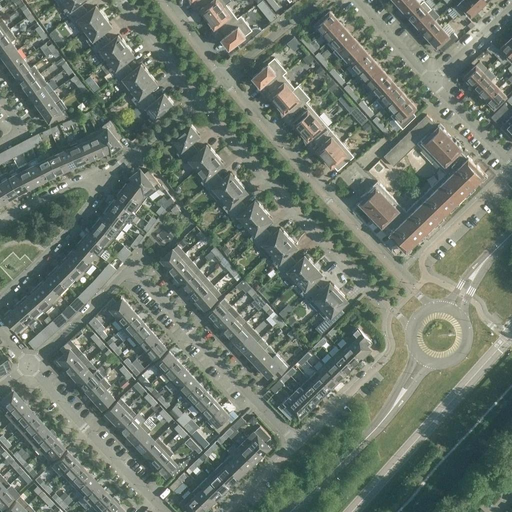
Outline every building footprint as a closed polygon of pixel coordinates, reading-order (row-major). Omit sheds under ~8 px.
[(64,0),(68,5),(63,9),(70,17),(82,9),(78,4),(82,0),(64,0)] [(201,0),(198,2),(205,11),(203,13),(207,18),(227,4),(231,0),(201,0)] [(264,0),(260,0),(257,3),(272,20),(277,15),(264,0)] [(280,7),(274,0),(270,3),(276,10),(280,7)] [(418,0),(408,0),(402,6),(405,9),(404,10),(408,15),(424,0),(423,0),(420,3),(418,0)] [(424,0),(408,15),(412,19),(413,18),(416,22),(432,8),(424,0)] [(478,8),(471,0),(462,0),(459,3),(471,16),(476,11),(475,10),(478,8)] [(227,4),(207,18),(212,24),(214,22),(220,31),(241,15),(237,17),(227,4)] [(461,10),(456,4),(453,8),(458,14),(461,10)] [(85,14),(82,9),(70,17),(81,32),(105,15),(100,9),(99,10),(96,6),(85,14)] [(432,8),(416,22),(419,25),(418,26),(422,31),(435,19),(439,16),(432,8)] [(330,10),(315,23),(322,31),(336,19),(333,16),(334,15),(330,10)] [(466,16),(461,10),(458,14),(463,19),(466,16)] [(105,15),(81,32),(92,47),(104,38),(100,33),(111,25),(108,21),(109,21),(105,15)] [(240,48),(263,30),(261,28),(260,27),(258,27),(256,27),(254,27),(252,29),(241,15),(220,31),(227,40),(225,41),(229,47),(236,42),(240,48)] [(336,19),(322,31),(329,39),(344,26),(340,22),(339,22),(336,19)] [(435,19),(422,31),(427,35),(427,34),(430,38),(442,27),(435,19)] [(0,22),(0,35),(5,32),(10,28),(3,20),(0,22)] [(449,22),(445,26),(449,32),(454,28),(449,22)] [(344,26),(329,39),(337,47),(351,35),(348,32),(349,31),(344,26)] [(57,41),(62,37),(56,27),(51,31),(57,41)] [(442,27),(430,38),(433,41),(433,42),(437,47),(442,42),(450,36),(442,27)] [(5,32),(0,35),(0,48),(11,41),(16,37),(10,28),(5,32)] [(450,36),(442,42),(447,47),(458,37),(454,32),(450,36)] [(108,43),(104,38),(92,47),(104,62),(127,44),(123,38),(121,39),(118,35),(108,43)] [(304,35),(300,38),(307,45),(310,42),(304,35)] [(351,35),(337,47),(333,50),(340,59),(359,42),(355,38),(354,38),(351,35)] [(11,41),(0,48),(0,51),(5,58),(17,49),(11,41)] [(511,43),(509,41),(506,44),(505,43),(500,48),(511,59),(511,43)] [(316,49),(310,42),(307,45),(313,52),(316,49)] [(359,42),(340,59),(341,59),(344,56),(351,63),(365,51),(362,48),(363,47),(359,42)] [(132,50),(127,44),(104,62),(115,77),(127,68),(123,63),(134,55),(131,51),(132,50)] [(498,58),(502,54),(497,48),(493,52),(498,58)] [(17,49),(5,58),(12,67),(24,58),(17,49)] [(365,51),(351,63),(358,72),(373,58),(369,54),(368,54),(365,51)] [(308,62),(313,58),(309,52),(304,56),(308,62)] [(319,52),(315,55),(321,61),(324,58),(319,52)] [(504,63),(508,60),(502,54),(498,58),(504,63)] [(260,80),(267,88),(287,71),(275,57),(253,76),(258,82),(260,80)] [(24,58),(12,67),(18,76),(30,67),(24,58)] [(331,65),(324,58),(321,61),(327,68),(331,65)] [(373,58),(358,72),(366,80),(380,67),(377,64),(377,63),(373,58)] [(473,83),(484,72),(488,68),(480,60),(464,76),(468,80),(469,80),(473,83)] [(24,85),(41,73),(35,64),(30,68),(30,67),(18,76),(24,85)] [(131,73),(127,68),(115,77),(127,91),(150,73),(145,67),(144,68),(141,64),(131,73)] [(380,67),(366,80),(373,88),(388,75),(383,70),(383,71),(380,67)] [(333,68),(329,71),(335,77),(339,74),(333,68)] [(287,71),(267,88),(274,96),(272,98),(277,103),(299,84),(298,84),(295,87),(283,74),(287,71)] [(484,72),(473,83),(476,86),(475,87),(479,91),(492,80),(484,72)] [(31,94),(43,85),(48,82),(41,73),(24,85),(31,94)] [(150,73),(127,91),(127,92),(132,88),(139,97),(134,101),(138,106),(150,97),(146,92),(157,84),(153,80),(154,79),(150,73)] [(345,81),(339,74),(335,77),(342,84),(345,81)] [(388,75),(373,88),(380,96),(394,83),(391,80),(392,79),(388,75)] [(492,80),(479,91),(484,96),(484,95),(488,98),(499,87),(492,80)] [(387,104),(402,91),(398,86),(397,87),(394,83),(380,96),(376,99),(384,107),(387,104)] [(299,84),(277,103),(281,109),(283,107),(290,115),(310,98),(299,84)] [(347,84),(344,87),(350,94),(354,91),(347,84)] [(43,85),(31,94),(37,102),(49,94),(43,85)] [(499,87),(488,98),(491,102),(490,102),(494,107),(507,95),(499,87)] [(49,94),(37,102),(43,111),(61,98),(55,90),(49,94)] [(360,97),(354,91),(350,94),(356,101),(360,97)] [(402,91),(387,104),(394,112),(391,115),(408,99),(405,96),(406,95),(402,91)] [(156,116),(173,102),(168,96),(167,97),(164,93),(154,102),(150,97),(138,106),(152,122),(157,118),(156,116)] [(349,109),(354,106),(345,93),(340,96),(349,109)] [(61,98),(43,111),(50,120),(56,116),(59,120),(68,116),(64,110),(68,108),(61,98)] [(310,98),(290,115),(297,124),(296,125),(300,131),(319,115),(307,101),(311,98),(310,98)] [(412,111),(417,107),(412,102),(411,103),(408,99),(391,115),(402,128),(416,115),(412,111)] [(362,100),(358,103),(364,110),(368,107),(362,100)] [(497,120),(510,107),(504,102),(492,115),(497,120)] [(374,113),(368,107),(364,110),(370,117),(374,113)] [(427,114),(392,148),(384,155),(394,166),(418,142),(446,172),(406,211),(377,181),(362,196),(363,198),(359,202),(382,226),(385,224),(392,231),(390,232),(406,249),(485,173),(476,164),(475,165),(472,163),(473,161),(467,154),(469,152),(470,152),(471,152),(468,150),(465,148),(464,148),(465,149),(463,151),(462,149),(463,148),(439,124),(430,133),(429,132),(437,124),(427,114)] [(314,143),(332,127),(331,124),(329,126),(319,115),(300,131),(305,136),(307,134),(314,143)] [(511,115),(501,127),(511,138),(511,115)] [(382,123),(376,116),(372,119),(379,126),(382,123)] [(96,131),(97,131),(113,151),(117,147),(116,145),(120,142),(116,137),(121,134),(110,120),(96,131)] [(388,130),(382,123),(379,126),(385,133),(388,130)] [(177,152),(181,158),(193,148),(189,144),(199,135),(196,131),(197,130),(192,124),(174,139),(181,148),(177,152)] [(342,142),(332,130),(334,128),(332,127),(314,143),(321,151),(319,152),(324,158),(342,142)] [(97,131),(96,131),(88,135),(98,157),(103,155),(102,152),(110,149),(112,151),(113,151),(97,131)] [(88,135),(78,139),(87,159),(91,157),(92,160),(98,157),(88,135)] [(68,143),(70,148),(78,166),(84,164),(83,161),(87,159),(78,139),(68,143)] [(342,142),(324,158),(328,163),(330,162),(338,170),(354,156),(342,142)] [(197,153),(193,148),(181,158),(185,163),(190,159),(198,168),(216,153),(211,147),(210,148),(207,144),(197,153)] [(70,148),(60,152),(67,168),(71,166),(72,169),(78,166),(70,148)] [(48,152),(37,158),(47,177),(52,175),(53,177),(58,175),(48,152)] [(48,152),(58,175),(64,172),(63,170),(67,168),(60,152),(50,157),(48,152)] [(216,153),(198,168),(206,177),(201,181),(205,186),(217,177),(213,172),(223,163),(219,160),(221,159),(216,153)] [(28,163),(30,167),(39,185),(44,182),(43,179),(47,177),(37,158),(28,163)] [(18,167),(20,172),(28,187),(32,185),(34,187),(39,185),(30,167),(28,163),(18,167)] [(162,186),(151,172),(146,176),(142,171),(138,174),(137,172),(132,176),(133,178),(134,178),(148,196),(162,186)] [(20,172),(10,177),(20,194),(25,192),(24,189),(28,187),(20,172)] [(221,181),(217,177),(205,186),(217,200),(240,181),(235,175),(234,176),(231,173),(221,181)] [(0,182),(9,198),(13,195),(15,197),(20,194),(10,177),(1,183),(0,182)] [(134,178),(133,178),(128,185),(126,183),(122,188),(138,200),(142,204),(148,196),(134,178)] [(240,181),(217,200),(230,215),(241,205),(237,200),(247,191),(244,187),(245,187),(240,181)] [(9,198),(0,182),(0,203),(1,206),(6,202),(5,200),(9,198)] [(138,200),(122,188),(118,193),(121,195),(118,198),(131,209),(136,212),(142,204),(138,200)] [(131,209),(118,198),(115,202),(113,201),(109,205),(125,217),(129,221),(136,212),(131,209)] [(245,209),(241,205),(230,215),(234,220),(239,215),(247,224),(264,209),(259,203),(258,204),(255,200),(245,209)] [(125,217),(109,205),(105,210),(108,212),(105,216),(118,226),(123,229),(129,221),(125,217)] [(171,209),(175,213),(180,209),(176,205),(171,209)] [(264,209),(247,224),(255,233),(250,237),(255,242),(266,232),(262,228),(271,219),(268,215),(269,214),(264,209)] [(118,226),(105,216),(102,219),(99,218),(96,222),(111,235),(116,239),(123,229),(118,226)] [(111,235),(96,222),(92,227),(94,229),(91,232),(104,244),(108,247),(116,239),(111,235)] [(270,237),(266,232),(255,242),(267,256),(289,236),(284,231),(283,232),(280,228),(270,237)] [(104,244),(91,232),(88,236),(86,234),(82,239),(97,252),(104,244)] [(289,236),(267,256),(268,257),(272,252),(280,261),(275,265),(280,270),(291,260),(287,255),(296,246),(293,243),(294,242),(289,236)] [(97,252),(82,239),(78,243),(80,245),(77,249),(89,260),(97,252)] [(185,253),(178,244),(162,258),(169,267),(181,257),(185,253)] [(128,255),(131,251),(126,247),(123,251),(128,255)] [(89,260),(77,249),(73,252),(71,250),(67,255),(86,272),(93,263),(89,260)] [(185,253),(181,257),(169,267),(176,275),(188,265),(192,261),(185,253)] [(86,272),(67,255),(63,259),(65,261),(62,265),(77,280),(86,272)] [(295,264),(291,260),(280,270),(292,284),(314,263),(309,258),(308,259),(305,255),(295,264)] [(114,260),(111,264),(116,269),(119,265),(114,260)] [(192,261),(188,265),(176,275),(184,283),(195,273),(199,269),(192,261)] [(314,263),(292,284),(293,284),(297,280),(305,288),(301,292),(305,297),(316,287),(312,282),(322,273),(318,270),(319,269),(314,263)] [(116,269),(111,264),(107,268),(112,272),(116,269)] [(77,280),(62,265),(58,268),(56,266),(52,270),(66,284),(74,277),(77,280)] [(199,269),(195,273),(184,283),(191,291),(202,281),(207,277),(199,269)] [(66,284),(52,270),(48,274),(50,276),(46,280),(62,296),(62,295),(59,292),(66,284)] [(207,277),(202,281),(191,291),(198,299),(209,289),(214,285),(207,277)] [(99,278),(96,281),(100,286),(104,282),(99,278)] [(62,296),(46,280),(43,283),(41,281),(37,286),(54,304),(62,296)] [(97,290),(100,286),(96,281),(92,285),(97,290)] [(320,291),(316,287),(305,297),(318,311),(340,290),(334,285),(333,286),(330,282),(320,291)] [(214,285),(209,289),(198,299),(205,308),(221,294),(214,285)] [(54,304),(37,286),(32,289),(34,292),(31,295),(42,308),(45,311),(54,304)] [(340,290),(318,311),(326,319),(316,328),(321,334),(342,314),(337,309),(347,300),(344,296),(345,296),(340,290)] [(84,302),(88,299),(83,294),(80,298),(84,302)] [(42,308),(31,295),(27,298),(25,296),(21,300),(34,315),(42,308)] [(84,302),(80,298),(76,301),(80,306),(84,302)] [(117,303),(113,298),(106,305),(110,310),(112,308),(118,316),(115,319),(130,306),(123,298),(117,303)] [(209,312),(217,320),(227,310),(232,306),(224,298),(209,312)] [(34,315),(21,300),(16,304),(18,306),(14,309),(29,326),(37,318),(34,315)] [(130,306),(115,319),(122,328),(137,314),(130,306)] [(232,306),(227,310),(217,320),(224,328),(235,318),(239,314),(232,306)] [(29,326),(14,309),(11,312),(9,310),(4,314),(21,333),(29,326)] [(67,310),(63,314),(68,318),(71,315),(67,310)] [(68,318),(63,314),(60,317),(64,322),(68,318)] [(137,314),(122,328),(130,336),(144,323),(137,314)] [(239,314),(235,318),(224,328),(231,336),(242,325),(246,322),(239,314)] [(102,324),(95,316),(89,322),(95,329),(99,326),(102,324)] [(246,322),(242,325),(231,336),(239,344),(250,333),(254,329),(246,322)] [(144,323),(130,336),(137,344),(151,331),(144,323)] [(50,326),(46,329),(51,334),(55,331),(50,326)] [(47,337),(51,334),(46,329),(43,332),(47,337)] [(254,329),(250,333),(239,344),(246,351),(257,341),(261,337),(254,329)] [(359,337),(351,344),(362,356),(370,348),(367,345),(371,340),(362,330),(357,335),(359,337)] [(151,331),(137,344),(140,341),(147,348),(143,352),(144,352),(159,339),(151,331)] [(261,337),(257,341),(246,351),(254,359),(264,349),(269,345),(261,337)] [(102,349),(106,346),(99,338),(95,341),(102,349)] [(114,350),(118,346),(110,338),(106,342),(114,350)] [(159,339),(144,352),(151,360),(166,347),(159,339)] [(35,348),(38,345),(34,340),(30,343),(35,348)] [(351,344),(347,341),(340,348),(354,363),(362,356),(351,344)] [(59,358),(67,367),(78,357),(82,353),(75,344),(72,347),(68,342),(60,348),(65,353),(59,358)] [(269,345),(264,349),(254,359),(261,367),(267,362),(272,357),(276,353),(269,345)] [(354,363),(340,348),(332,356),(347,371),(354,363)] [(166,369),(177,359),(169,351),(155,364),(158,367),(162,372),(166,369)] [(277,352),(276,353),(272,357),(267,362),(261,367),(269,375),(271,373),(276,377),(290,364),(285,360),(284,361),(277,352)] [(82,353),(78,357),(67,367),(74,375),(85,365),(90,361),(82,353)] [(114,362),(118,359),(113,354),(110,358),(114,362)] [(347,371),(332,356),(324,363),(339,378),(347,371)] [(182,368),(184,367),(177,359),(166,369),(162,372),(170,380),(173,377),(182,368)] [(90,361),(85,365),(74,375),(81,383),(92,373),(97,369),(90,361)] [(136,375),(140,372),(132,362),(128,366),(136,375)] [(339,378),(324,363),(316,371),(331,386),(339,378)] [(182,368),(173,377),(181,385),(189,377),(191,374),(184,367),(182,368)] [(97,369),(92,373),(81,383),(88,391),(100,381),(104,377),(105,376),(98,368),(97,369)] [(289,377),(295,371),(291,368),(286,373),(289,377)] [(132,375),(128,370),(124,374),(128,378),(132,375)] [(309,378),(312,382),(323,393),(331,386),(316,371),(309,378)] [(147,387),(151,383),(142,374),(138,378),(147,387)] [(196,385),(199,382),(191,374),(189,377),(181,385),(177,388),(185,396),(196,385)] [(96,399),(107,389),(111,385),(104,377),(100,381),(88,391),(96,399)] [(301,386),(304,389),(316,401),(323,393),(312,382),(309,378),(301,386)] [(279,379),(270,388),(275,392),(284,384),(279,379)] [(204,393),(206,390),(199,382),(196,385),(185,396),(192,404),(204,393)] [(154,395),(158,391),(151,383),(147,387),(154,395)] [(293,393),(308,408),(316,401),(304,389),(301,386),(300,385),(292,392),(293,393)] [(0,405),(5,411),(20,398),(12,389),(2,399),(0,396),(0,405)] [(114,397),(107,389),(96,399),(103,407),(114,397)] [(211,401),(214,398),(206,390),(204,393),(192,404),(195,406),(199,412),(211,401)] [(162,402),(165,399),(158,391),(154,395),(162,402)] [(284,400),(279,406),(290,418),(296,412),(300,416),(308,408),(293,393),(285,401),(284,400)] [(20,398),(5,411),(13,419),(27,406),(20,398)] [(114,420),(129,406),(121,398),(106,411),(114,420)] [(211,401),(199,412),(207,419),(221,406),(214,398),(211,401)] [(170,403),(165,399),(162,402),(166,407),(170,403)] [(27,406),(13,419),(20,427),(34,414),(27,406)] [(122,427),(133,417),(136,414),(129,406),(114,420),(122,427)] [(221,406),(207,419),(219,432),(230,421),(226,417),(229,414),(221,406)] [(34,414),(20,427),(27,435),(42,422),(34,414)] [(185,419),(180,414),(177,418),(181,423),(185,419)] [(246,421),(241,416),(232,425),(237,429),(246,421)] [(140,425),(133,417),(122,427),(129,435),(140,425)] [(42,422),(27,435),(34,443),(49,430),(42,422)] [(137,443),(148,433),(151,429),(144,422),(140,425),(129,435),(137,443)] [(260,426),(246,439),(261,454),(269,446),(265,442),(271,437),(260,426)] [(49,430),(34,443),(41,451),(56,438),(49,430)] [(224,440),(228,436),(225,432),(216,440),(220,444),(224,440)] [(155,440),(148,433),(137,443),(144,451),(155,440)] [(152,459),(166,445),(159,437),(155,440),(144,451),(152,459)] [(56,438),(41,451),(49,460),(63,447),(56,438)] [(261,454),(246,439),(239,446),(253,462),(256,458),(258,461),(263,456),(261,454)] [(217,447),(220,444),(216,440),(209,447),(213,451),(217,447)] [(130,446),(136,454),(141,450),(136,443),(130,446)] [(169,457),(170,456),(173,453),(166,445),(152,459),(159,466),(169,457)] [(253,462),(239,446),(231,454),(245,469),(253,462)] [(52,464),(60,472),(75,458),(67,450),(52,464)] [(245,469),(231,454),(234,458),(226,465),(238,477),(245,469)] [(14,460),(9,455),(6,458),(10,463),(14,460)] [(178,464),(170,456),(169,457),(159,466),(167,474),(170,472),(174,476),(184,467),(179,462),(179,463),(178,464)] [(68,480),(82,466),(75,458),(60,472),(68,480)] [(215,469),(219,473),(230,484),(238,477),(226,465),(223,462),(215,469)] [(82,466),(68,480),(75,488),(89,474),(82,466)] [(215,469),(208,477),(222,492),(230,484),(219,473),(215,469)] [(29,476),(24,471),(20,474),(25,480),(29,476)] [(89,474),(75,488),(83,495),(97,482),(89,474)] [(2,476),(0,477),(0,492),(9,484),(2,476)] [(183,482),(182,481),(178,477),(169,486),(174,491),(183,482)] [(222,492),(208,477),(200,484),(214,499),(222,492)] [(97,482),(83,495),(90,503),(104,490),(97,482)] [(9,484),(0,492),(0,504),(1,506),(17,492),(9,484)] [(52,489),(47,484),(44,488),(48,493),(52,489)] [(214,499),(200,484),(192,492),(207,507),(214,499)] [(104,490),(90,503),(98,511),(112,498),(104,490)] [(207,507),(192,492),(191,491),(179,503),(188,511),(189,511),(193,509),(196,511),(201,511),(202,511),(205,511),(209,509),(207,507)] [(5,510),(6,511),(19,511),(24,508),(27,504),(19,496),(5,510)] [(50,506),(53,502),(49,498),(45,502),(50,506)] [(112,511),(119,505),(112,498),(98,511),(96,511),(112,511)] [(67,504),(62,500),(59,503),(63,508),(67,504)]
